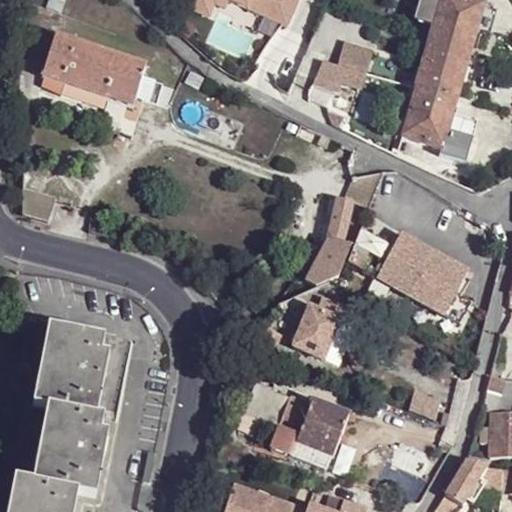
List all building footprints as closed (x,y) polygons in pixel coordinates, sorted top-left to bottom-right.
[(188,0),(185,8),(202,16),(208,0),(223,0),(230,3),(289,27),(300,0),(188,0)] [(223,0),(208,0),(202,16),(210,19),(216,5),(228,10),(230,3),(223,0)] [(423,0),(417,22),(435,26),(442,0),(423,0)] [(471,53),(483,6),(460,0),(442,0),(435,26),(435,28),(430,41),(471,53)] [(143,69),(51,40),(38,80),(61,88),(104,102),(129,111),(143,69)] [(430,41),(417,89),(458,102),(471,53),(430,41)] [(344,43),(337,66),(366,74),(372,51),(344,43)] [(315,88),(338,95),(341,86),(361,92),(366,74),(337,66),(325,63),(322,62),(317,80),(315,88)] [(104,102),(61,88),(59,95),(101,110),(104,102)] [(458,102),(417,89),(403,139),(458,154),(464,131),(450,127),(458,102)] [(316,150),(322,140),(306,134),(301,144),(316,150)] [(400,145),(390,140),(385,151),(396,155),(400,145)] [(54,194),(20,184),(19,212),(46,220),(54,194)] [(343,231),(348,208),(333,204),(323,246),(338,250),(343,231)] [(338,250),(345,252),(352,236),(343,231),(338,250)] [(438,252),(404,233),(399,242),(394,239),(388,251),(362,236),(350,268),(411,302),(459,327),(472,305),(460,299),(470,280),(464,278),(469,268),(438,252)] [(323,246),(304,289),(312,291),(334,281),(345,252),(338,250),(323,246)] [(315,316),(305,312),(289,352),(319,365),(336,324),(343,327),(348,316),(320,305),(315,316)] [(336,324),(319,365),(333,371),(349,330),(343,327),(336,324)] [(49,330),(34,407),(48,409),(98,419),(110,356),(102,355),(105,339),(49,330)] [(490,379),(486,395),(499,399),(501,383),(498,382),(490,379)] [(511,381),(501,382),(501,383),(499,399),(495,412),(511,411),(511,381)] [(255,431),(272,437),(285,405),(251,393),(236,433),(252,439),(255,431)] [(413,398),(406,415),(432,426),(439,409),(413,398)] [(285,405),(272,437),(293,447),(306,413),(285,405)] [(78,495),(96,499),(109,436),(101,435),(104,420),(98,419),(48,409),(33,486),(78,495)] [(345,423),(308,409),(306,413),(293,447),(291,450),(294,451),(290,465),(322,477),(327,464),(330,465),(345,423)] [(490,443),(490,458),(511,456),(511,411),(495,412),(489,414),(489,428),(490,443)] [(481,443),(490,443),(489,428),(481,428),(481,443)] [(266,456),(290,465),(294,451),(291,450),(293,447),(272,437),(266,456)] [(489,468),(467,463),(444,500),(455,507),(461,510),(467,502),(472,505),(481,492),(500,494),(502,473),(487,471),(489,468)] [(15,483),(9,511),(74,511),(78,495),(33,486),(15,483)] [(281,511),(235,500),(231,511),(281,511)] [(435,511),(451,511),(455,507),(444,500),(435,511)]
